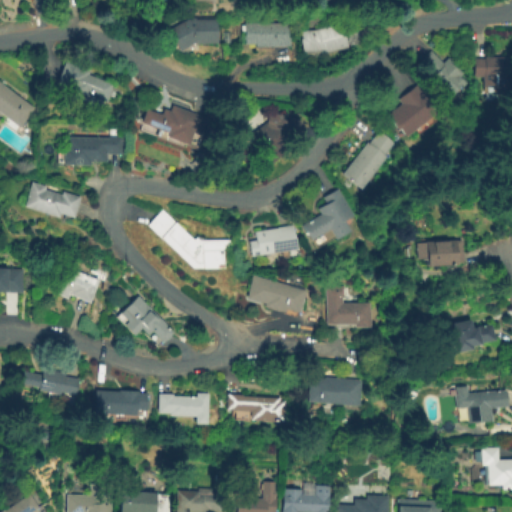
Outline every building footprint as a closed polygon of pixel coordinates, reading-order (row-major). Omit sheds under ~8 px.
[(322,54),(302,55),(301,31),(316,30),(352,17),(361,40),(322,54)] [(192,51),(189,45),(179,51),(167,28),(185,19),(217,19),(217,43),(198,42),(198,51),(192,51)] [(290,47),(255,48),(255,42),(243,42),(243,24),(290,23),(290,47)] [(455,96),(418,62),(429,51),(442,63),(449,56),(464,70),(461,74),(468,82),(455,96)] [(511,79),(474,79),(474,56),(511,56),(511,79)] [(104,109),(53,89),(65,60),(89,70),(87,74),(113,85),(104,109)] [(19,128),(0,114),(0,84),(34,108),(19,128)] [(407,136),(401,128),(398,130),(386,114),(401,103),(397,99),(418,84),(439,113),(407,136)] [(189,148),(138,128),(146,109),(158,114),(160,108),(168,111),(171,104),(202,116),(189,148)] [(283,124),(294,116),(306,131),(288,145),(292,151),(266,172),(242,140),(265,122),(265,114),(283,114),(283,124)] [(361,189),(341,174),(365,141),(368,143),(377,130),(394,143),(361,189)] [(121,154),(105,154),(105,161),(91,161),(90,165),(62,164),(63,135),(121,137),(121,154)] [(73,218),(59,214),(58,218),(23,207),(31,181),(45,186),(43,190),(60,195),(61,191),(80,197),(73,218)] [(316,249),(301,226),(319,214),(316,209),(324,204),(320,198),(337,187),(354,216),(345,222),(351,232),(336,241),(334,238),(316,249)] [(193,272),(145,226),(160,210),(192,240),(196,236),(201,241),(228,240),(228,254),(223,255),(223,270),(193,272)] [(299,256),(280,260),(279,251),(249,257),(246,241),(253,239),(252,232),(292,224),(299,256)] [(96,242),(84,244),(82,239),(91,234),(91,233),(96,242)] [(463,265),(428,267),(427,258),(416,259),(415,243),(462,241),(463,265)] [(88,304),(68,295),(66,300),(51,293),(64,265),(99,281),(88,304)] [(20,293),(0,292),(0,268),(21,269),(20,293)] [(299,313),(284,309),(282,313),(264,308),(265,304),(244,298),(251,275),(305,290),(299,313)] [(370,329),(353,329),(353,325),(324,325),(323,283),(343,282),(343,303),(370,302),(370,329)] [(162,344),(153,334),(148,338),(140,331),(134,337),(115,318),(137,296),(173,333),(162,344)] [(495,340),(473,346),(474,351),(456,356),(449,326),(472,321),(474,329),(491,325),(495,340)] [(72,401),(16,387),(20,371),(39,376),(42,367),(63,372),(63,376),(77,379),(72,401)] [(306,403),(309,377),(361,381),(358,407),(306,403)] [(508,407),(490,409),(492,423),(467,425),(465,409),(452,410),(451,395),(455,395),(454,388),(467,387),(468,395),(507,391),(508,407)] [(136,417),(93,414),(94,392),(148,395),(147,411),(136,411),(136,417)] [(207,416),(194,415),(194,419),(169,418),(169,414),(157,414),(157,394),(172,394),(172,398),(195,398),(195,394),(208,394),(207,416)] [(232,421),(232,411),(226,411),(226,394),(242,394),(242,397),(278,398),(278,422),(251,421),(251,411),(246,411),(246,421),(232,421)] [(404,430),(403,440),(395,440),(395,429),(404,430)] [(48,430),(48,439),(36,439),(36,430),(48,430)] [(108,441),(97,445),(92,435),(102,430),(108,441)] [(511,492),(501,492),(501,487),(484,488),(483,468),(480,468),(479,449),(497,449),(497,461),(511,461),(511,492)] [(327,511),(279,511),(280,490),(300,490),(300,495),(312,496),(313,487),(328,488),(327,511)] [(210,511),(174,511),(174,491),(196,492),(196,489),(210,489),(210,511)] [(154,511),(118,511),(119,492),(155,494),(154,511)] [(386,511),(333,511),(334,507),(351,507),(352,501),(372,501),(372,494),(382,494),(381,502),(387,503),(386,511)] [(1,511),(30,495),(39,510),(36,511),(1,511)] [(64,511),(64,495),(108,496),(107,511),(64,511)] [(274,511),(240,511),(241,496),(275,499),(274,511)] [(440,511),(394,511),(395,500),(441,502),(440,511)]
